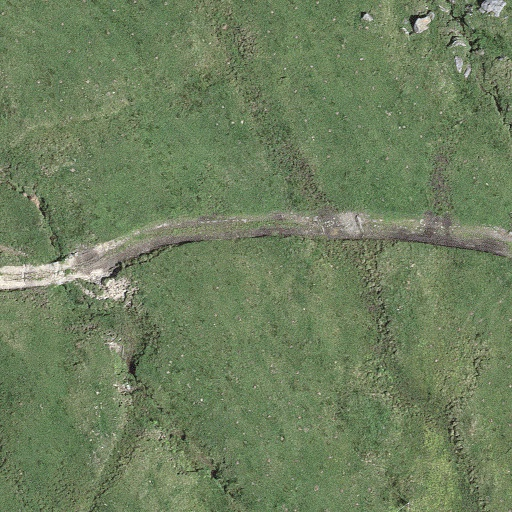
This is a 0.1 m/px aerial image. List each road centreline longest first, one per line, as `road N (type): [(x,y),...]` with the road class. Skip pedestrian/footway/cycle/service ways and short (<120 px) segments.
road 1 (track): [(0,282),(47,278),(164,234),(323,224)]
road 2 (track): [(323,224),(511,249)]
